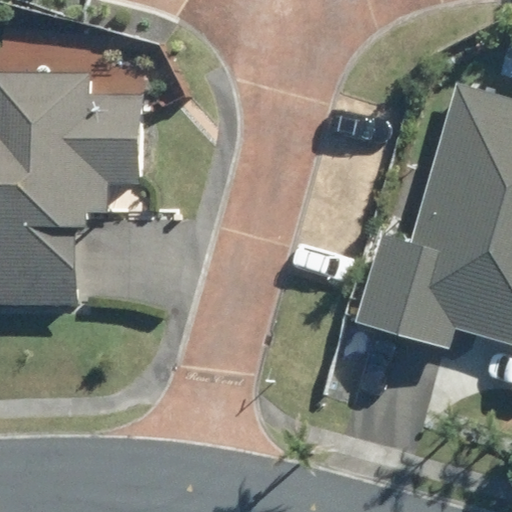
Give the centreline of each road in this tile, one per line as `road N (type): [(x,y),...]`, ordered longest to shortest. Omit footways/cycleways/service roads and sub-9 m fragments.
road 1 (residential): [(305,10),(192,485)]
road 2 (residential): [(0,489),(192,485)]
road 3 (residential): [(192,485),(319,511)]
